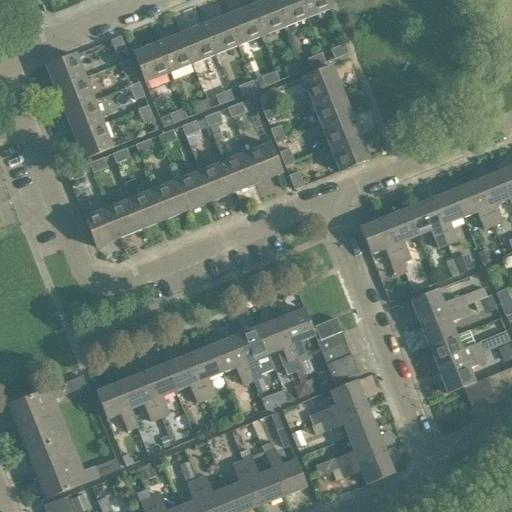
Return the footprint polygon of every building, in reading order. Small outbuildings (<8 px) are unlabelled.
[(273,0),(258,0),(248,4),(260,34),(283,24),(273,0)] [(300,0),(273,0),(283,24),(306,15),(300,0)] [(300,0),(306,15),(329,5),(327,0),(300,0)] [(248,4),(225,14),(237,43),(260,34),(248,4)] [(225,14),(202,23),(214,52),(237,43),(225,14)] [(202,23),(179,32),(190,62),(214,52),(202,23)] [(179,32),(155,42),(167,71),(190,62),(179,32)] [(119,33),(109,37),(115,51),(124,47),(119,33)] [(343,40),(330,46),(333,55),(347,50),(343,40)] [(155,42),(132,51),(144,80),(167,71),(155,42)] [(320,50),(306,55),(310,65),(324,59),(320,50)] [(74,52),(44,64),(53,87),(83,75),(74,52)] [(128,56),(119,60),(124,74),(134,70),(128,56)] [(297,59),(283,65),(287,74),(301,68),(297,59)] [(331,65),(301,76),(310,100),(340,88),(331,65)] [(274,68),(260,74),(264,84),(278,78),(274,68)] [(83,75),(53,87),(63,111),(93,98),(83,75)] [(251,77),(237,83),(241,93),(255,87),(251,77)] [(137,79),(128,83),(133,97),(143,93),(137,79)] [(228,86),(214,92),(218,102),(232,96),(228,86)] [(340,88),(310,100),(319,123),(349,111),(340,88)] [(205,96),(191,101),(195,111),(209,106),(205,96)] [(93,98),(63,111),(72,134),(102,122),(93,98)] [(240,99),(226,105),(230,114),(244,109),(240,99)] [(269,99),(259,103),(265,117),(275,113),(269,99)] [(147,102),(137,106),(142,120),(152,116),(147,102)] [(182,105),(168,111),(172,121),(186,115),(182,105)] [(217,108),(203,114),(207,124),(208,123),(214,138),(221,135),(215,120),(221,118),(217,108)] [(349,111),(319,123),(329,146),(358,134),(349,111)] [(194,117),(180,123),(184,133),(198,127),(194,117)] [(102,122),(72,134),(81,157),(111,145),(102,122)] [(279,122),(269,126),(274,140),(284,136),(279,122)] [(171,127),(157,133),(160,142),(175,136),(171,127)] [(358,134),(329,146),(337,169),(338,169),(367,157),(367,156),(358,134)] [(148,136),(134,141),(138,151),(152,146),(148,136)] [(268,140),(245,149),(257,180),(280,170),(268,140)] [(125,145),(111,151),(115,160),(129,155),(125,145)] [(287,145),(278,149),(284,163),(293,159),(287,145)] [(245,149),(222,159),(234,189),(257,180),(245,149)] [(102,154),(88,160),(92,170),(106,164),(102,154)] [(222,159),(198,168),(210,198),(234,189),(222,159)] [(511,163),(497,170),(508,197),(511,195),(511,163)] [(78,164),(65,169),(69,179),(82,173),(78,164)] [(198,168),(175,177),(187,207),(210,198),(198,168)] [(297,168),(287,172),(293,186),(302,182),(297,168)] [(497,170),(474,179),(492,223),(501,220),(494,202),(508,197),(497,170)] [(175,177),(152,186),(164,216),(187,207),(175,177)] [(474,179),(451,188),(462,215),(475,210),(482,227),(492,223),(474,179)] [(152,186),(129,196),(141,226),(164,216),(152,186)] [(451,188),(428,198),(446,242),(455,238),(448,221),(462,215),(451,188)] [(129,196),(106,205),(118,235),(141,226),(129,196)] [(428,198),(405,207),(416,234),(429,228),(436,246),(446,242),(428,198)] [(106,205),(83,214),(95,244),(118,235),(106,205)] [(405,207),(382,216),(400,261),(410,257),(403,239),(416,234),(405,207)] [(382,216),(359,226),(369,253),(384,247),(391,264),(400,261),(382,216)] [(456,245),(449,247),(459,271),(465,268),(459,254),(459,253),(456,245)] [(486,246),(476,250),(480,261),(491,257),(486,246)] [(451,256),(444,258),(451,274),(458,271),(451,256)] [(400,261),(391,264),(394,273),(404,270),(400,261)] [(482,285),(459,294),(463,303),(478,297),(486,293),(482,285)] [(505,286),(495,290),(499,302),(510,297),(505,286)] [(436,287),(410,298),(419,322),(463,304),(463,303),(459,294),(442,301),(436,287)] [(486,293),(478,297),(482,306),(494,301),(490,292),(486,293)] [(463,304),(419,322),(429,345),(455,334),(450,320),(467,313),(463,304)] [(303,306),(279,315),(297,360),(299,366),(301,370),(311,366),(306,356),(299,338),(313,333),(303,306)] [(279,315),(256,325),(267,351),(276,348),(285,372),(299,366),(297,360),(279,315)] [(319,321),(314,323),(319,337),(341,329),(338,323),(335,315),(319,321)] [(256,325),(233,334),(251,378),(260,374),(259,371),(273,366),(267,351),(256,325)] [(319,337),(317,338),(321,349),(345,340),(341,329),(319,337)] [(233,334),(210,343),(221,370),(234,364),(241,382),(251,378),(233,334)] [(455,334),(429,345),(438,368),(482,350),(478,340),(461,347),(455,334)] [(492,335),(478,340),(482,350),(496,344),(492,335)] [(345,340),(321,349),(326,361),(350,351),(345,340)] [(511,349),(508,340),(496,345),(502,359),(511,355),(511,349)] [(210,343),(187,352),(205,396),(214,392),(207,375),(221,370),(210,343)] [(482,350),(438,368),(447,391),(462,385),(474,380),(468,366),(486,359),(482,350)] [(350,351),(326,361),(333,379),(357,370),(350,351)] [(187,352),(164,362),(175,388),(188,383),(195,400),(205,396),(187,352)] [(164,362),(141,371),(159,415),(168,411),(161,393),(175,388),(164,362)] [(511,379),(507,367),(496,371),(506,396),(511,393),(511,379)] [(141,371),(119,380),(129,406),(142,401),(149,418),(159,415),(141,371)] [(496,371),(485,376),(495,400),(506,396),(496,371)] [(61,381),(7,403),(44,496),(119,466),(115,456),(75,471),(46,399),(85,383),(81,373),(61,381)] [(261,375),(252,379),(257,390),(266,386),(261,375)] [(474,380),(484,405),(495,400),(485,376),(474,380)] [(334,401),(317,408),(321,418),(365,400),(355,377),(329,387),(334,401)] [(299,381),(292,383),(296,394),(308,389),(304,379),(299,381)] [(119,380),(95,390),(105,416),(119,410),(126,428),(136,424),(129,406),(119,380)] [(474,380),(462,385),(473,409),(484,405),(474,380)] [(267,393),(260,396),(264,407),(271,404),(267,393)] [(365,400),(321,418),(324,427),(342,420),(347,434),(374,423),(365,400)] [(317,408),(307,412),(311,422),(321,418),(317,408)] [(276,409),(269,412),(270,415),(282,444),(288,442),(276,409)] [(311,422),(310,422),(314,432),(324,427),(321,418),(311,422)] [(353,447),(335,454),(339,464),(384,446),(374,423),(347,434),(353,447)] [(299,427),(290,430),(296,445),(304,442),(299,427)] [(164,434),(152,438),(156,449),(168,444),(164,434)] [(271,439),(261,443),(264,450),(270,467),(281,493),(305,484),(294,458),(281,463),(274,446),(271,439)] [(384,446),(339,464),(343,474),(360,467),(366,481),(393,470),(384,446)] [(125,464),(133,461),(129,451),(121,454),(125,464)] [(250,455),(241,459),(258,503),(281,493),(270,467),(257,472),(250,455)] [(333,455),(327,457),(331,467),(337,465),(333,455)] [(187,459),(178,462),(184,477),(193,474),(187,459)] [(238,480),(225,485),(235,511),(258,503),(241,459),(231,463),(238,480)] [(149,462),(138,467),(142,478),(153,473),(149,462)] [(204,473),(195,477),(208,511),(234,511),(235,511),(225,485),(211,491),(204,473)] [(192,498),(179,504),(182,511),(208,511),(195,477),(185,481),(192,498)] [(144,511),(155,511),(149,495),(145,486),(136,489),(140,499),(144,511)] [(82,492),(69,497),(72,505),(76,511),(88,507),(82,492)] [(159,492),(149,495),(155,511),(182,511),(179,504),(166,509),(159,492)] [(47,502),(44,503),(47,511),(54,511),(72,505),(69,497),(68,493),(47,502)] [(106,493),(96,497),(102,511),(113,511),(113,510),(106,493)]
